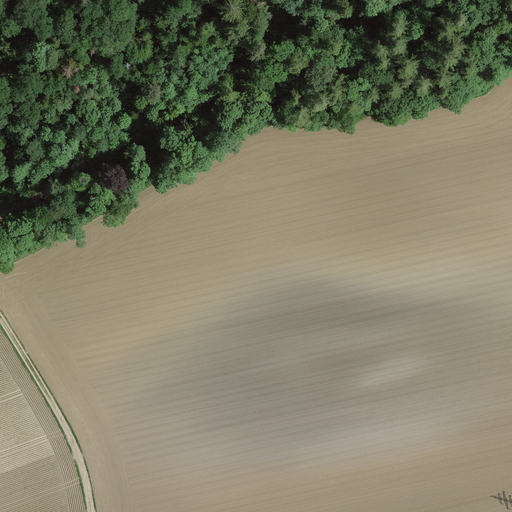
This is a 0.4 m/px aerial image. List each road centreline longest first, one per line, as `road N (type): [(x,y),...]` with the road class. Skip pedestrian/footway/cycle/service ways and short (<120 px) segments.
road 1 (track): [(0,215),(166,118),(408,0)]
road 2 (track): [(93,511),(87,478),(51,398),(0,308)]
